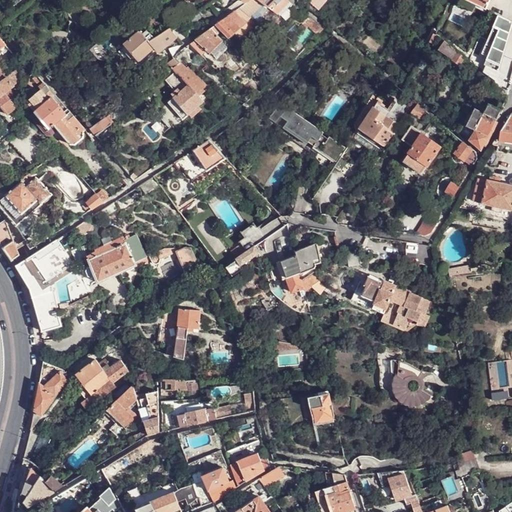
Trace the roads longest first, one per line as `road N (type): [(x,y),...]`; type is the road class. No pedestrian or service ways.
road 1 (residential): [(293,225),(431,238),(511,102)]
road 2 (secondary): [(0,480),(22,362),(0,275)]
